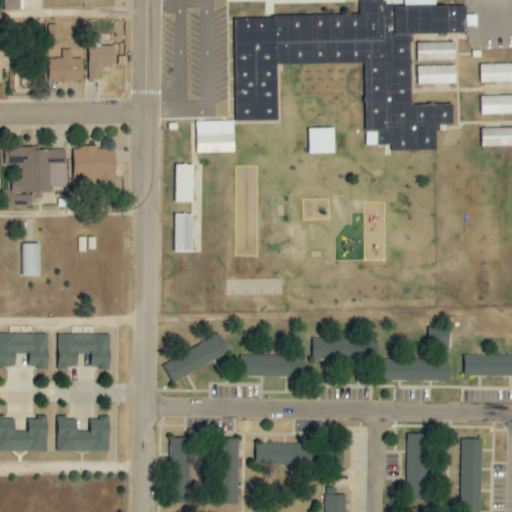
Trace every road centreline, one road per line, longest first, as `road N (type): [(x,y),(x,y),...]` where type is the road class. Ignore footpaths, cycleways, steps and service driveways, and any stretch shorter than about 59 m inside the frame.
road 1 (residential): [(157,0),(146,511)]
road 2 (residential): [(511,415),(150,407)]
road 3 (residential): [(0,116),(156,114)]
